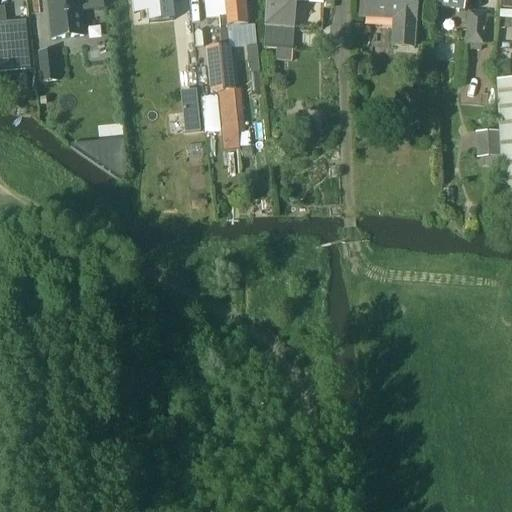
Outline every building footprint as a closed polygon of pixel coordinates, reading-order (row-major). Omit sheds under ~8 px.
[(46,0),(51,40),(83,37),(80,14),(102,12),(100,0),(46,0)] [(131,0),(133,15),(134,15),(133,8),(146,7),(148,24),(173,21),(171,1),(166,1),(165,0),(131,0)] [(219,0),(203,0),(203,3),(205,20),(219,19),(220,30),(226,29),(225,18),(224,2),(220,2),(219,0)] [(219,0),(220,2),(224,2),(226,29),(245,28),(243,0),(236,0),(235,0),(219,0)] [(323,5),(323,0),(265,0),(262,49),(275,50),(291,51),(294,4),(323,5)] [(412,48),(415,0),(358,0),(358,18),(392,21),(390,47),(412,48)] [(435,0),(435,8),(461,12),(462,0),(435,0)] [(482,46),(485,15),(467,13),(463,44),(482,46)] [(8,24),(0,24),(0,73),(13,74),(8,24)] [(209,94),(215,93),(231,92),(231,91),(226,29),(220,30),(218,32),(220,49),(205,50),(209,94)] [(255,47),(245,48),(247,75),(257,74),(255,47)] [(292,51),(291,51),(275,50),(274,64),(291,65),(292,51)] [(42,83),(56,82),(53,52),(39,54),(42,83)] [(257,74),(247,75),(249,98),(261,97),(259,74),(257,74)] [(511,80),(495,82),(502,209),(511,208),(511,80)] [(243,134),(238,90),(231,91),(231,92),(215,93),(221,136),(243,134)] [(195,98),(181,99),(185,135),(199,133),(195,98)] [(122,143),(70,148),(119,182),(125,177),(122,143)] [(452,190),(443,190),(443,203),(453,202),(452,190)]
